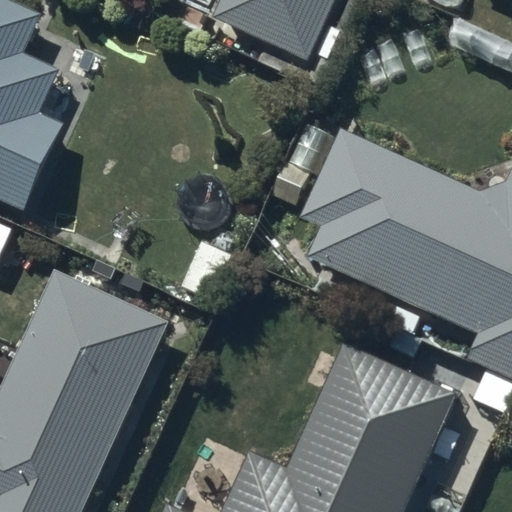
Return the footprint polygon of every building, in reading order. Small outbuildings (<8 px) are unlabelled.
[(0,0),(0,199),(26,211),(64,126),(40,115),(61,68),(25,53),(42,14),(9,0),(0,0)] [(234,0),(222,31),(313,73),(345,0),(234,0)] [(342,149),(307,229),(331,239),(316,272),(487,346),(477,370),(511,385),(511,192),(510,197),(478,208),(342,149)] [(81,511),(170,321),(60,270),(0,394),(0,511),(81,511)] [(409,511),(458,406),(347,356),(289,483),(251,465),(228,511),(409,511)]
